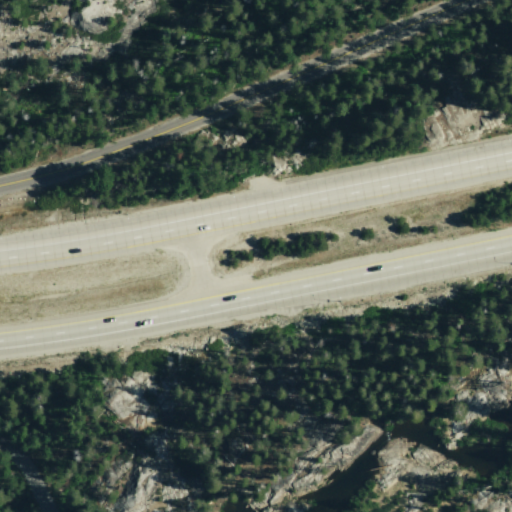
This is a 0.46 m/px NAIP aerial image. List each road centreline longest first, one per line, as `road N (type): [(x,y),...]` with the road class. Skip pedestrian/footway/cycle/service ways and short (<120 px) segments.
road 1 (motorway): [(0,341),(511,243)]
road 2 (motorway): [(511,157),(0,255)]
road 3 (tertiary): [(0,184),(115,150),(463,0)]
